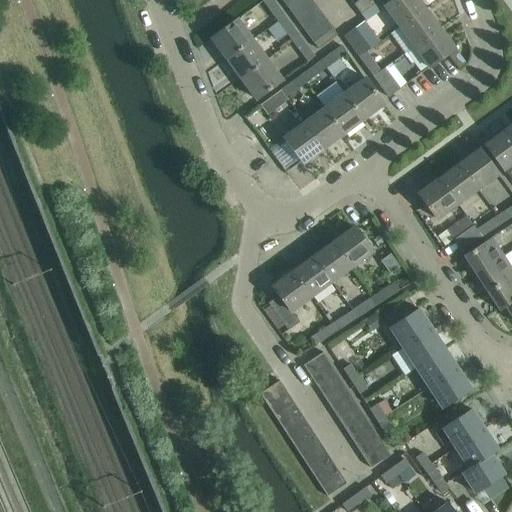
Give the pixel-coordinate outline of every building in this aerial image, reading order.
[(277,21),(284,16),(272,0),(262,0),(262,1),(277,21)] [(291,13),(309,0),(289,0),(284,4),(291,13)] [(299,23),(318,9),(311,0),(309,0),(291,13),(299,23)] [(360,14),(378,0),(357,0),(353,4),(360,14)] [(398,27),(425,7),(419,0),(391,0),(383,6),(398,27)] [(407,51),(439,28),(425,7),(398,27),(399,27),(389,34),(404,54),(407,51)] [(306,33),(325,19),(318,9),(299,23),(306,33)] [(298,35),(284,16),(277,21),(291,40),(298,35)] [(226,59),(252,39),(237,19),(210,38),(226,59)] [(313,42),(332,28),(325,19),(306,33),(313,42)] [(318,49),(337,34),(332,28),(313,42),(318,49)] [(366,51),(369,48),(354,28),(343,36),(358,56),(365,51),(366,51)] [(428,67),(454,48),(439,28),(407,51),(413,59),(419,54),(428,67)] [(309,50),(298,35),(291,40),(302,55),(309,50)] [(240,78),(266,59),(252,39),(226,59),(240,78)] [(334,50),(320,60),(326,68),(340,57),(334,50)] [(380,71),(366,51),(365,51),(358,56),(373,77),(380,71)] [(255,99),(271,87),(281,80),(266,59),(240,78),(255,99)] [(314,65),(301,75),(306,82),(319,73),(314,65)] [(388,97),(399,89),(384,68),(380,71),(373,77),(388,97)] [(287,97),(306,82),(301,75),(281,89),(287,97)] [(408,83),(419,98),(431,90),(419,75),(408,83)] [(363,119),(384,104),(364,77),(344,92),(363,119)] [(281,89),(260,105),(267,115),(288,99),(287,97),(281,89)] [(344,133),(363,119),(344,92),(324,107),(344,133)] [(324,148),(344,133),(324,107),(305,121),(324,148)] [(303,163),(324,148),(305,121),(283,137),(303,163)] [(504,170),(511,164),(511,138),(505,129),(484,144),(504,170)] [(477,189),(498,174),(478,148),(458,163),(477,189)] [(457,204),(477,189),(458,163),(438,178),(457,204)] [(437,219),(457,204),(438,178),(417,193),(437,219)] [(502,223),(511,216),(511,205),(497,215),(502,223)] [(481,236),(502,223),(497,215),(476,229),(481,236)] [(476,229),(473,225),(453,240),(460,250),(481,236),(476,229)] [(351,267),(356,264),(372,252),(353,226),(332,241),(351,267)] [(475,273),(503,255),(491,237),(463,255),(475,273)] [(332,282),(351,267),(332,241),(312,256),(332,282)] [(487,292),(511,275),(511,269),(503,255),(475,273),(487,292)] [(312,297),(330,283),(332,282),(312,256),(292,270),(312,297)] [(288,330),(299,322),(296,317),(292,312),(312,297),(292,270),(272,285),(279,295),(268,302),(288,330)] [(511,275),(487,292),(499,310),(505,306),(511,301),(511,275)] [(394,282),(380,292),(385,299),(399,290),(394,282)] [(372,297),(359,305),(364,313),(377,304),(372,297)] [(402,347),(431,328),(418,308),(389,327),(402,347)] [(351,310),(339,319),(344,326),(356,318),(351,310)] [(330,324),(317,333),(322,340),(324,339),(335,332),(330,324)] [(416,367),(444,349),(431,328),(402,347),(416,367)] [(429,388),(458,369),(444,349),(416,367),(429,388)] [(303,365),(310,375),(330,362),(323,352),(303,365)] [(310,375),(316,386),(336,373),(330,362),(310,375)] [(351,381),(358,376),(350,364),(343,369),(351,381)] [(442,408),(454,400),(471,389),(458,369),(429,388),(442,408)] [(316,386),(323,396),(343,383),(336,373),(316,386)] [(359,393),(366,388),(358,376),(351,381),(359,393)] [(259,393),(266,403),(286,390),(279,380),(259,393)] [(323,396),(330,406),(350,393),(343,383),(323,396)] [(266,403),(273,414),(293,401),(286,390),(266,403)] [(330,406),(336,416),(356,403),(350,393),(330,406)] [(273,414),(280,424),(299,411),(293,401),(273,414)] [(336,416),(343,427),(363,414),(356,403),(336,416)] [(377,422),(385,417),(376,404),(369,409),(377,422)] [(455,448),(484,429),(471,408),(442,427),(455,448)] [(280,424),(286,434),(306,421),(299,411),(280,424)] [(343,427),(350,437),(370,424),(363,414),(343,427)] [(385,433),(392,428),(385,417),(377,422),(385,433)] [(286,434),(293,444),(313,431),(306,421),(286,434)] [(350,437),(356,447),(376,434),(370,424),(350,437)] [(462,473),(491,454),(497,450),(484,429),(455,448),(468,467),(461,472),(462,473)] [(293,444),(300,455),(319,442),(313,431),(293,444)] [(356,447),(363,457),(383,444),(376,434),(356,447)] [(300,455),(306,465),(326,452),(319,442),(300,455)] [(390,454),(383,444),(363,457),(370,467),(390,454)] [(306,465),(313,475),(333,462),(326,452),(306,465)] [(423,469),(430,464),(422,454),(416,459),(423,469)] [(475,493),(504,474),(491,454),(462,473),(475,493)] [(397,474),(409,466),(404,458),(392,467),(397,474)] [(333,462),(313,475),(320,485),(340,472),(333,462)] [(430,464),(423,469),(431,481),(438,476),(430,464)] [(397,474),(392,467),(380,475),(386,483),(397,474)] [(320,485),(327,496),(346,483),(340,472),(320,485)] [(446,487),(438,476),(431,481),(439,492),(446,487)] [(358,503),(370,494),(365,487),(352,496),(358,503)] [(347,511),(358,503),(352,496),(341,504),(347,511)] [(455,511),(448,502),(434,511),(455,511)]
